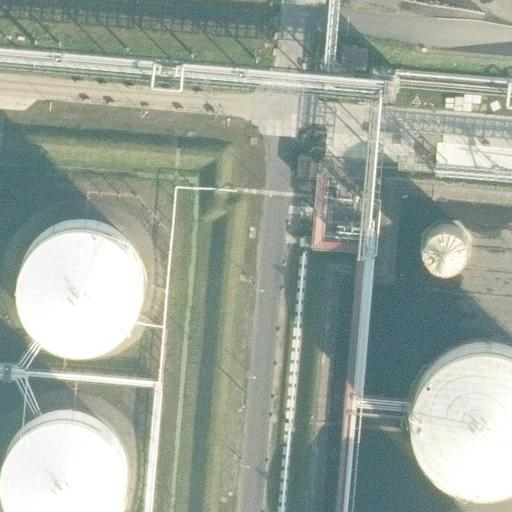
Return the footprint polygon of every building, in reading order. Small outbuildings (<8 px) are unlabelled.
[(298,174),(310,175),(311,156),(299,155),(298,174)] [(43,233),(40,235),(37,238),(34,241),(32,245),(29,248),(27,252),(26,255),(24,259),(23,263),(22,267),(21,271),(20,275),(20,279),(20,283),(20,287),(20,291),(21,295),(22,299),(23,303),(25,307),(26,310),(28,314),(30,317),(33,321),(35,324),(38,327),(41,330),(44,332),(47,335),(51,337),(54,339),(58,341),(62,342),(65,344),(69,345),(73,346),(77,346),(81,347),(86,347),(90,347),(94,346),(98,345),(102,344),(106,343),(109,342),(113,340),(117,338),(120,336),(123,334),(127,331),(130,329),(133,326),(135,323),(138,319),(140,316),(142,312),(144,309),(145,305),(147,301),(148,297),(149,293),(149,289),(149,285),(149,281),(149,277),(149,273),(148,269),(147,265),(146,261),(145,257),(143,254),(141,250),(139,247),(137,243),(134,240),(131,237),(128,234),(125,232),(122,229),(119,227),(115,225),(111,223),(108,221),(104,220),(100,219),(96,218),(92,218),(88,217),(84,217),(80,217),(76,218),(72,219),(68,220),(64,221),(60,222),(56,224),(53,226),(49,228),(46,230),(43,233)] [(424,245),(426,254),(432,260),(438,264),(446,265),(454,263),(460,259),(465,253),(467,244),(466,235),(461,227),(453,222),(444,221),(436,223),(429,229),(424,237),(424,245)] [(511,339),(509,339),(494,335),(479,335),(465,338),(451,343),(438,352),(428,362),(420,375),(414,389),(412,404),(412,419),(416,433),(422,447),(431,459),(442,469),(455,476),(469,481),(484,483),(499,481),(511,477),(511,339)] [(17,433),(14,436),(12,439),(10,443),(8,447),(6,451),(5,455),(3,459),(3,463),(2,467),(1,471),(1,475),(2,480),(2,484),(3,488),(4,492),(5,496),(7,500),(8,504),(10,508),(13,511),(119,511),(121,510),(123,507),(125,503),(127,499),(128,495),(129,491),(130,487),(131,483),(131,479),(131,474),(131,470),(131,466),(130,462),(129,458),(128,453),(126,450),(124,446),(122,442),(120,438),(117,435),(115,432),(112,429),(109,426),(105,423),(102,421),(98,419),(95,417),(91,415),(87,413),(83,412),(78,411),(74,411),(70,410),(66,410),(61,410),(57,411),(53,411),(49,412),(45,414),(41,415),(37,417),(33,419),(30,421),(26,424),(23,427),(20,429),(17,433)]
